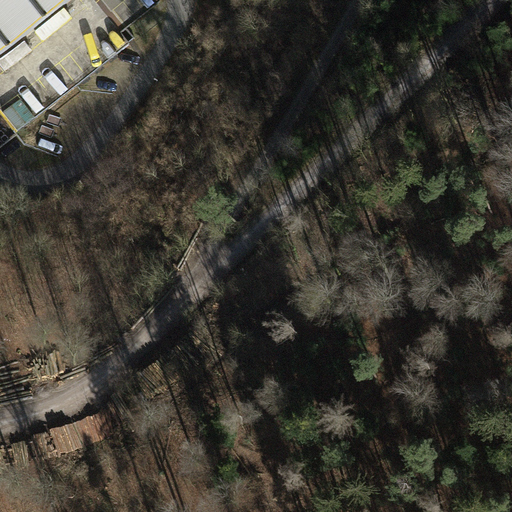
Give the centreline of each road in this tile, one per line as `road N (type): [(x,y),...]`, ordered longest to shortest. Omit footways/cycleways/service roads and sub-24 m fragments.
road 1 (track): [(183,307),(488,0)]
road 2 (track): [(183,307),(356,0)]
road 3 (track): [(0,423),(90,387),(183,307)]
